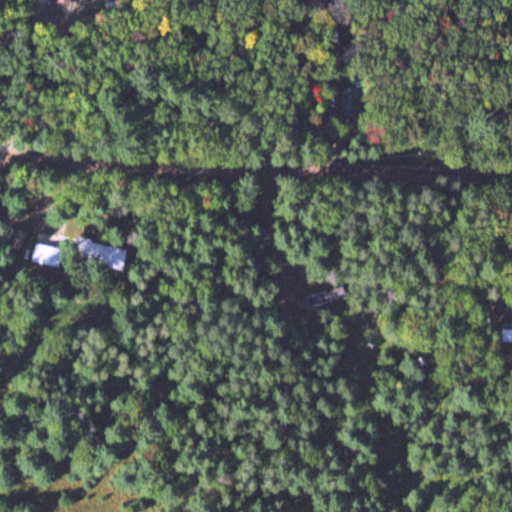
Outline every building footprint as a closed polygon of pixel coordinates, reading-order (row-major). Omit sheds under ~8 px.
[(119,273),(125,250),(73,236),(67,260),(119,273)] [(28,260),(52,268),(58,251),(34,243),(28,260)] [(292,299),(295,310),(345,299),(343,287),(292,299)] [(511,329),(498,330),(498,347),(511,346),(511,329)] [(337,347),(360,360),(365,353),(342,339),(337,347)]
